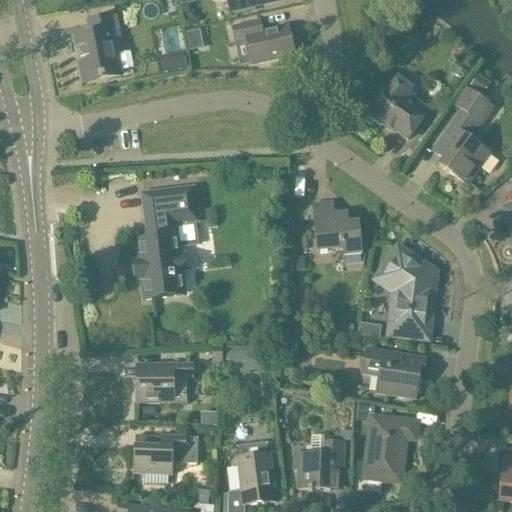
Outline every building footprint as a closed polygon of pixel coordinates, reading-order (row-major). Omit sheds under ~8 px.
[(225,0),(229,13),(256,7),(254,0),(225,0)] [(74,38),(77,52),(79,52),(85,80),(100,77),(100,81),(121,77),(115,46),(122,44),(117,16),(87,22),(90,35),(74,38)] [(260,22),(232,27),(236,43),(246,40),(253,67),(294,57),(288,28),(262,33),(260,22)] [(454,70),(455,75),(459,78),(464,77),(468,73),(467,68),(463,65),(458,65),(454,70)] [(470,86),(482,96),(491,84),(478,76),(470,86)] [(366,114),(384,127),(386,125),(407,141),(427,113),(408,99),(412,95),(391,79),(366,114)] [(462,112),(436,148),(433,153),(443,160),(439,166),(467,186),(490,155),(464,137),(472,126),(478,130),(493,109),(466,89),(454,105),(462,112)] [(193,190),(144,196),(148,228),(150,240),(138,241),(141,263),(135,264),(137,280),(143,279),(146,301),(177,297),(175,281),(183,280),(182,274),(187,273),(185,257),(180,258),(176,224),(198,221),(193,190)] [(333,204),(313,205),(317,253),(343,251),(344,257),(362,255),(359,223),(348,224),(347,214),(334,216),(333,204)] [(511,206),(502,210),(505,217),(511,231),(511,206)] [(377,281),(395,293),(390,335),(427,340),(434,285),(435,274),(398,250),(377,281)] [(231,347),(231,359),(262,358),(262,347),(231,347)] [(223,349),(212,349),(212,364),(223,364),(223,349)] [(362,375),(379,378),(376,395),(416,401),(420,375),(423,375),(426,360),(366,350),(362,375)] [(193,366),(163,366),(136,366),(136,405),(187,404),(187,379),(193,379),(193,366)] [(372,419),(365,479),(400,483),(405,439),(415,440),(417,425),(372,419)] [(340,441),(351,442),(351,432),(340,431),(340,441)] [(133,475),(172,476),(173,451),(186,451),(186,438),(162,437),(162,450),(134,449),(133,475)] [(344,445),(322,444),(321,456),(294,455),(294,471),(298,471),(297,490),(342,492),(342,479),(344,445)] [(227,511),(244,511),(244,507),(276,503),(270,455),(265,456),(264,446),(240,449),(242,459),(237,459),(241,491),(228,493),(227,511)] [(511,452),(506,452),(499,501),(511,502),(511,452)]
